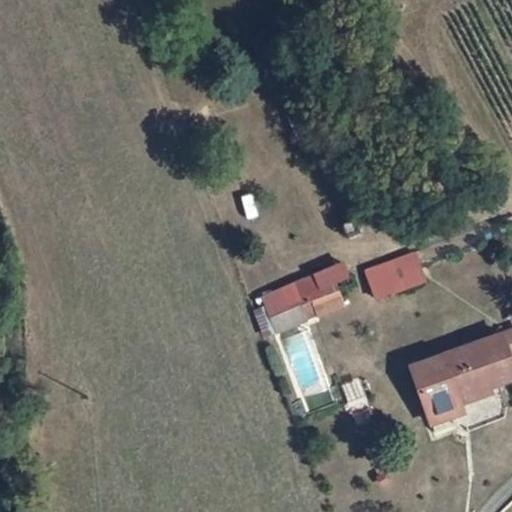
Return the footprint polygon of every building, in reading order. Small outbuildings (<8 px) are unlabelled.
[(422,264),(392,275),(400,297),(430,285),(422,264)] [(400,297),(392,275),(373,282),(381,304),(400,297)] [(258,300),(266,320),(280,315),(287,330),(316,320),(310,305),(303,284),(258,300)] [(280,315),(266,320),(272,335),(287,330),(280,315)] [(511,334),(502,338),(509,358),(511,356),(511,334)] [(502,337),(410,369),(427,418),(458,407),(456,401),(511,381),(511,367),(509,358),(502,338),(502,337)] [(458,407),(427,418),(431,429),(462,418),(458,407)]
